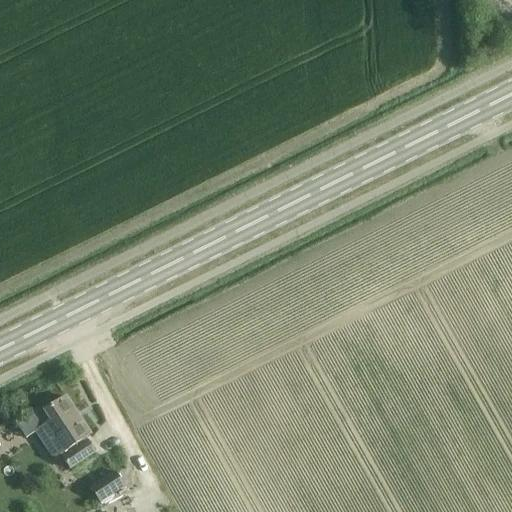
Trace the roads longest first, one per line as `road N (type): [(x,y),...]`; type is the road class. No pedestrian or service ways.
road 1 (secondary): [(0,350),(511,96)]
road 2 (unknown): [(71,343),(168,511)]
